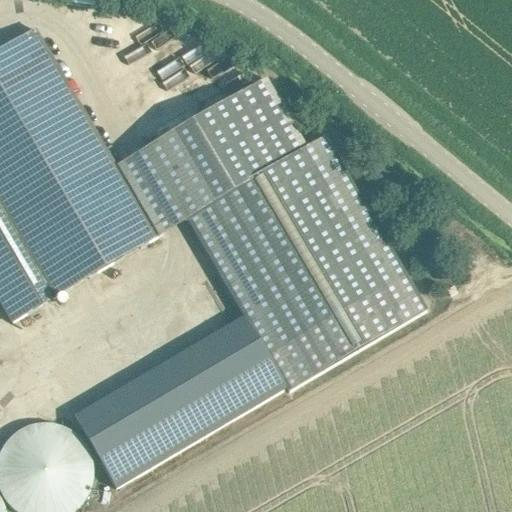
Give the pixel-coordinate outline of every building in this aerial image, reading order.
[(115,168),(45,48),(34,31),(0,50),(0,304),(12,325),(157,239),(187,221),(288,394),(426,313),(325,139),(306,150),(266,80),(115,168)] [(229,393),(237,389),(218,355),(211,359),(229,393)] [(256,397),(277,389),(269,367),(248,374),(256,397)] [(131,397),(138,414),(153,408),(159,423),(166,420),(152,388),(131,397)] [(142,416),(132,421),(148,453),(158,448),(142,416)] [(86,450),(78,439),(68,432),(56,427),(44,425),(31,427),(19,432),(9,439),(2,450),(0,453),(0,494),(2,498),(9,508),(14,511),(73,511),(78,508),(86,498),(91,486),(92,474),(91,461),(86,450)]
